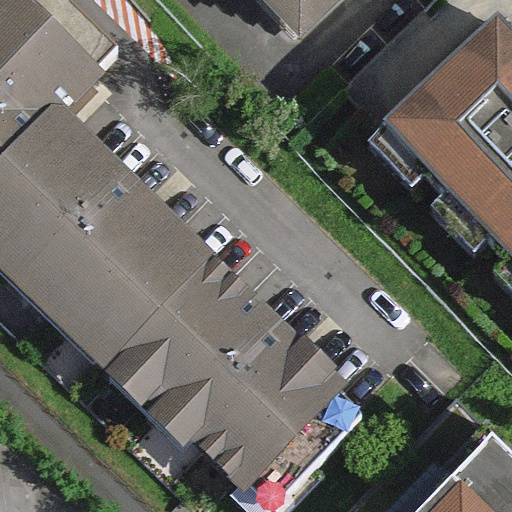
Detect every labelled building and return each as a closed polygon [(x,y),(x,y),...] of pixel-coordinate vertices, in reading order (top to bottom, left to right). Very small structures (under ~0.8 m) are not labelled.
[(0,330),(181,511),(210,511),(235,487),(259,511),(279,511),(359,432),(349,422),(54,129),(120,63),(74,17),(58,32),(25,0),(3,0),(0,3),(0,330)] [(25,0),(58,32),(74,17),(57,0),(25,0)] [(265,0),(302,38),(341,0),(265,0)] [(511,38),(503,29),(495,36),(511,53),(511,38)] [(511,53),(495,36),(407,122),(388,140),(511,268),(511,53)] [(511,268),(388,140),(374,154),(511,297),(511,268)] [(511,511),(511,454),(489,432),(442,480),(456,495),(439,511),(511,511)] [(439,511),(456,495),(442,480),(444,478),(436,470),(395,511),(439,511)]
